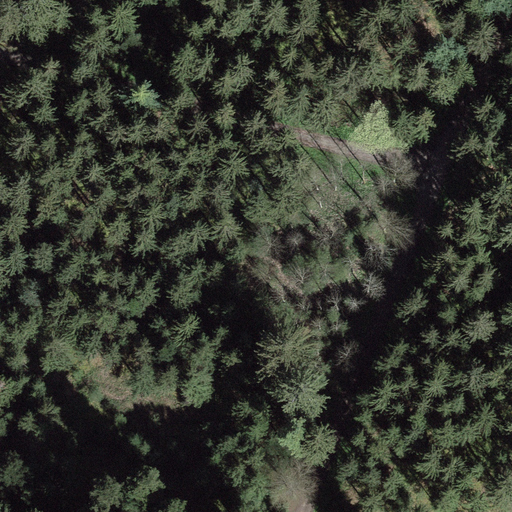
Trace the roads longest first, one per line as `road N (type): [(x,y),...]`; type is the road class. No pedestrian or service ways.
road 1 (track): [(435,166),(0,57)]
road 2 (track): [(435,166),(303,511)]
road 3 (track): [(511,15),(435,166)]
